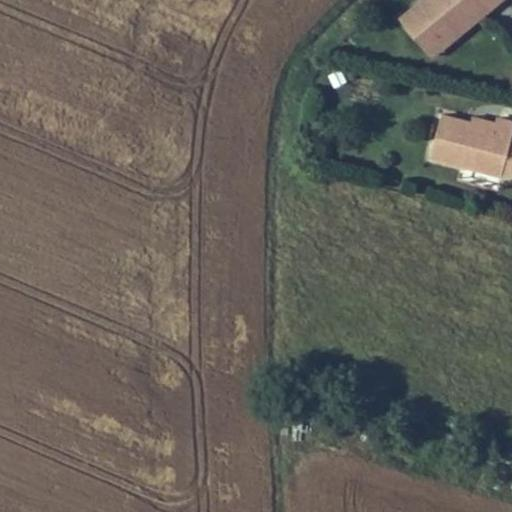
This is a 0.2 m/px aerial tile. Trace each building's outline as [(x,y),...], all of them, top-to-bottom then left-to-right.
[(422,0),(400,19),(415,37),(428,26),(437,38),(483,0),(490,0),(495,5),(500,0),(422,0)] [(431,57),(495,5),(490,0),(483,0),(437,38),(428,26),(415,37),(431,57)] [(441,114),(430,156),(502,175),(511,136),(511,122),(496,118),(494,128),(471,122),(441,114)] [(472,116),(471,122),(494,128),(495,122),(472,116)] [(511,142),(510,142),(503,172),(511,174),(511,142)]
